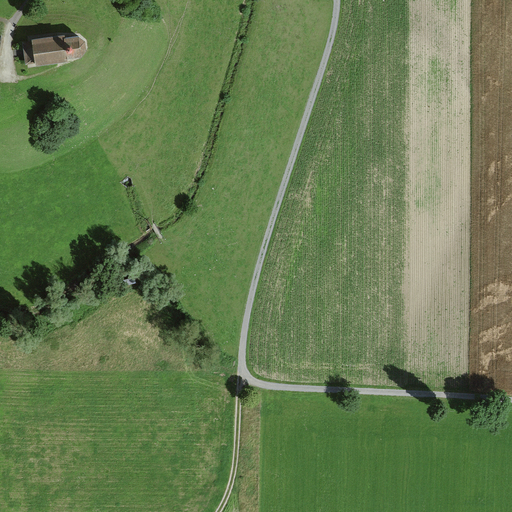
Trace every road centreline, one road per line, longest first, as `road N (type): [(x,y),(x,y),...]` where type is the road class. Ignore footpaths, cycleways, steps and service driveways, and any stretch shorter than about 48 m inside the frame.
road 1 (track): [(337,0),(252,290),(239,365)]
road 2 (track): [(511,401),(252,384),(239,365)]
road 3 (track): [(239,365),(236,468),(219,511)]
